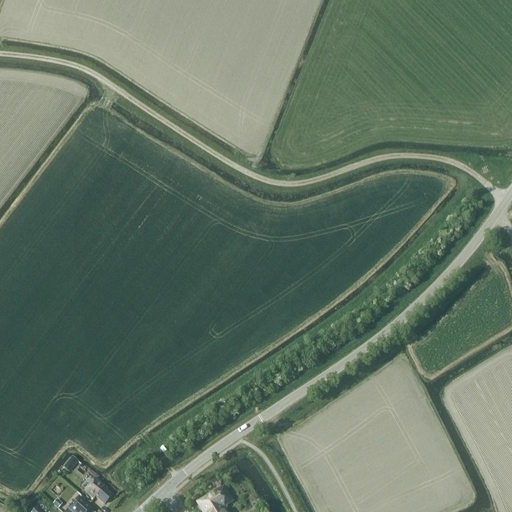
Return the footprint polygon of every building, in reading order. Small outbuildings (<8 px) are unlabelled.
[(63,468),(67,472),(73,466),(68,462),(63,468)] [(95,498),(103,505),(111,496),(106,491),(107,490),(94,479),(84,491),(93,499),(95,498)] [(227,511),(226,505),(227,505),(228,501),(229,499),(228,497),(226,494),(224,492),(222,492),(220,491),(218,492),(200,502),(199,505),(203,511),(227,511)] [(52,505),(57,510),(62,504),(57,500),(52,505)] [(87,511),(91,509),(81,500),(70,511),(87,511)]
